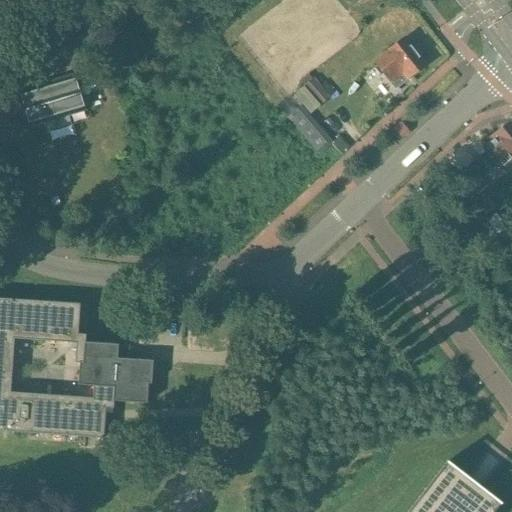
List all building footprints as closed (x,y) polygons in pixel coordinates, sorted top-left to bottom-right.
[(14,63),(36,58),(31,39),(0,46),(0,61),(3,72),(15,69),(14,63)] [(397,89),(426,64),(405,39),(376,64),(397,89)] [(77,75),(19,92),(30,127),(87,110),(77,75)] [(321,106),(332,96),(315,78),(303,87),(321,106)] [(410,132),(407,129),(402,122),(394,130),(403,138),(410,132)] [(511,125),(510,123),(490,139),(493,142),(488,146),(506,167),(511,161),(511,125)] [(476,196),(488,187),(470,165),(459,173),(465,181),(457,186),(469,200),(476,196)] [(0,430),(103,437),(105,408),(113,409),(113,400),(147,403),(148,383),(151,383),(154,361),(117,358),(119,345),(86,342),(86,335),(78,334),(80,304),(0,298),(0,430)] [(483,487),(511,452),(496,441),(468,477),(449,462),(409,511),(497,511),(504,504),(483,487)]
